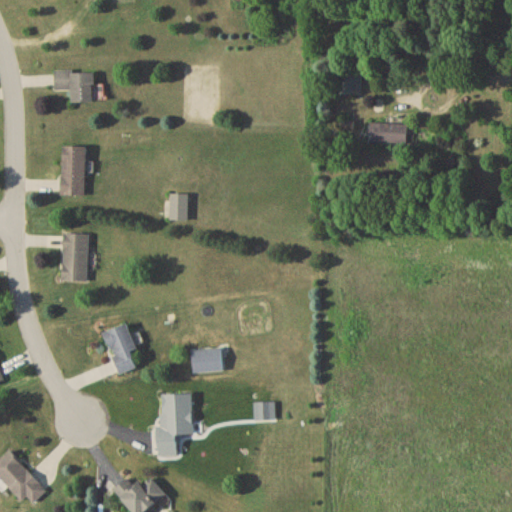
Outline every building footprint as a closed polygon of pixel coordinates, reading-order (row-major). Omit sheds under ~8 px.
[(73,106),(96,106),(96,74),(56,74),(56,94),(73,94),(73,106)] [(344,93),(363,93),(363,74),(344,74),(344,93)] [(410,127),(372,127),(372,147),(410,147),(410,127)] [(64,151),(64,199),(87,199),(87,151),(64,151)] [(172,223),(190,223),(190,198),(172,198),(172,223)] [(65,285),(90,285),(91,238),(66,237),(65,285)] [(139,353),(129,327),(106,336),(122,378),(139,371),(133,355),(139,353)] [(196,375),(224,375),(224,354),(196,354),(196,375)] [(180,458),(180,439),(196,438),(194,398),(161,399),(163,459),(180,458)] [(0,468),(0,478),(24,503),(29,498),(36,506),(50,492),(13,455),(0,468)] [(145,487),(141,482),(122,498),(134,511),(151,511),(169,497),(154,479),(145,487)]
